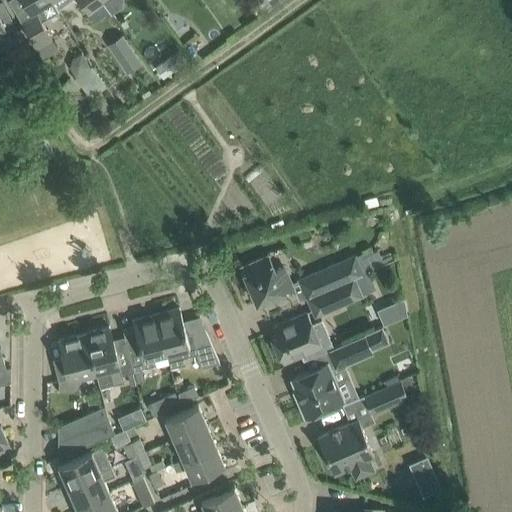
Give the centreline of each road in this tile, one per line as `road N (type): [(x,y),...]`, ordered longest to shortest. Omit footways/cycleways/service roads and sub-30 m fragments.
road 1 (track): [(299,0),(89,145),(48,105),(0,133)]
road 2 (residential): [(301,511),(300,483),(198,268)]
road 3 (residential): [(34,511),(34,323),(41,309)]
road 4 (residential): [(41,309),(56,298),(198,268)]
